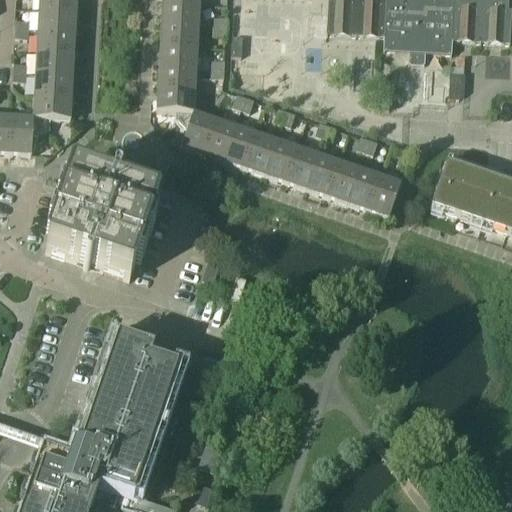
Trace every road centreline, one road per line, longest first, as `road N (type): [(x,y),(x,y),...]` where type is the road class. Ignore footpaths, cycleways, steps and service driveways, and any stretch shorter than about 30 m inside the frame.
road 1 (residential): [(0,478),(50,406),(90,295)]
road 2 (residential): [(234,345),(90,295)]
road 3 (residential): [(511,132),(380,128)]
